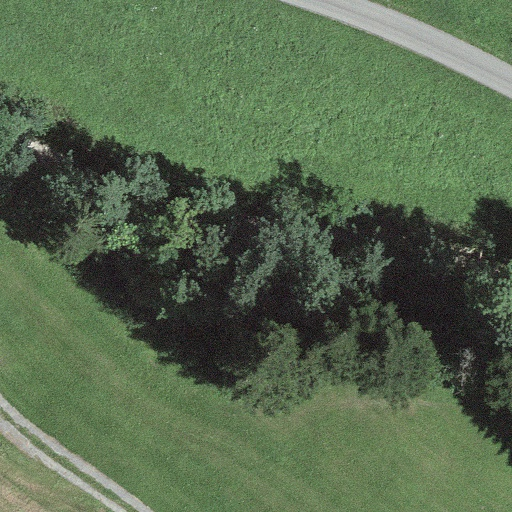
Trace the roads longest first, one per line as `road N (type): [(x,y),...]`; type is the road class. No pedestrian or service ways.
road 1 (unclassified): [(511,80),(318,0)]
road 2 (track): [(0,419),(15,438),(124,511)]
